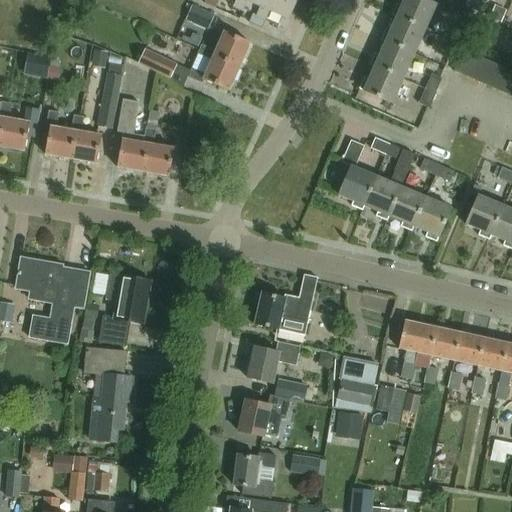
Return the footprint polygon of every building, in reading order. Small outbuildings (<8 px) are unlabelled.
[(236,0),(233,6),(242,10),(246,0),(236,0)] [(247,0),(261,6),(256,16),(265,20),(270,10),(267,9),(270,0),(247,0)] [(270,0),(267,9),(270,10),(282,16),(278,26),(288,30),(292,20),(289,18),(297,0),(270,0)] [(391,15),(396,17),(425,30),(436,4),(426,0),(403,0),(401,6),(396,4),(391,15)] [(216,18),(193,7),(187,20),(210,31),(216,18)] [(385,28),(380,39),(385,41),(414,54),(425,30),(396,17),(390,30),(385,28)] [(463,29),(453,25),(446,39),(456,44),(463,29)] [(201,45),(197,54),(212,60),(214,56),(239,67),(250,43),(225,32),(216,51),(201,45)] [(456,44),(446,39),(440,54),(450,59),(456,44)] [(374,53),(369,63),(374,65),(403,78),(414,54),(385,41),(379,55),(374,53)] [(176,65),(144,50),(137,64),(170,79),(176,65)] [(465,76),(474,54),(463,50),(453,71),(465,76)] [(104,69),(107,53),(94,51),(91,66),(104,69)] [(24,70),(45,75),(49,57),(28,52),(24,70)] [(474,54),(465,76),(476,81),(486,59),(474,54)] [(190,68),(187,77),(202,84),(204,80),(229,91),(239,67),(214,56),(212,60),(205,75),(190,68)] [(486,59),(476,81),(488,86),(497,64),(486,59)] [(96,127),(112,130),(122,77),(121,77),(122,67),(109,64),(107,74),(106,74),(96,127)] [(497,64),(488,86),(499,91),(509,69),(497,64)] [(364,77),(358,89),(392,104),(403,78),(374,65),(368,79),(364,77)] [(511,70),(509,69),(499,91),(511,96),(511,92),(511,70)] [(425,88),(435,93),(441,78),(432,73),(425,88)] [(435,93),(425,88),(418,103),(428,107),(435,93)] [(124,135),(118,168),(144,172),(149,145),(144,144),(145,137),(134,135),(140,103),(125,101),(119,134),(124,135)] [(0,118),(4,119),(0,139),(0,146),(25,152),(30,124),(9,120),(12,104),(2,102),(0,112),(0,118)] [(49,127),(45,155),(71,159),(75,131),(72,131),(56,128),(58,113),(49,111),(47,126),(49,127)] [(75,131),(71,159),(97,164),(101,136),(81,133),(83,117),(75,116),(72,131),(75,131)] [(146,128),(145,137),(144,144),(149,145),(144,172),(169,177),(174,149),(153,145),(156,130),(146,128)] [(385,154),(390,144),(374,138),(370,148),(385,154)] [(364,206),(376,177),(354,168),(364,146),(351,140),(342,161),(351,165),(338,195),(352,201),(350,206),(362,211),(364,206)] [(390,144),(385,154),(400,161),(404,151),(404,150),(390,144)] [(400,161),(396,170),(395,170),(390,182),(376,177),(364,206),(378,212),(375,216),(386,221),(388,216),(401,187),(406,174),(414,155),(404,151),(400,161)] [(424,158),(419,169),(434,175),(439,165),(424,158)] [(439,165),(434,175),(449,181),(454,171),(439,165)] [(511,184),(511,172),(502,168),(498,178),(511,184)] [(412,232),(414,227),(426,198),(401,187),(388,216),(402,222),(400,227),(412,232)] [(478,195),(466,224),(480,230),(478,235),(490,239),(491,235),(504,206),(478,195)] [(426,198),(414,227),(427,233),(425,237),(436,242),(451,208),(426,198)] [(511,209),(504,206),(491,235),(504,240),(503,245),(511,248),(511,209)] [(83,311),(90,274),(63,269),(63,267),(21,259),(15,290),(30,293),(29,301),(53,305),(50,320),(33,317),(29,340),(69,347),(75,309),(83,311)] [(110,274),(106,299),(118,302),(114,319),(104,317),(99,342),(126,348),(131,324),(144,326),(152,282),(110,274)] [(304,276),(298,298),(285,295),(284,298),(262,293),(255,324),(304,335),(317,279),(304,276)] [(0,316),(11,319),(15,302),(2,299),(0,306),(0,316)] [(404,321),(398,348),(424,354),(430,326),(404,321)] [(430,326),(424,354),(449,359),(455,332),(430,326)] [(455,332),(449,359),(475,365),(481,337),(455,332)] [(481,337),(475,365),(501,370),(506,343),(481,337)] [(300,348),(278,343),(276,352),(255,347),(248,378),(273,384),(278,362),(296,366),(300,348)] [(511,343),(506,343),(501,370),(511,372),(511,343)] [(124,378),(127,353),(86,349),(84,375),(96,376),(90,441),(117,444),(118,431),(124,431),(126,404),(131,404),(133,379),(124,378)] [(411,381),(414,365),(404,363),(401,379),(411,381)] [(434,386),(437,370),(427,368),(423,384),(434,386)] [(458,391),(461,375),(450,373),(447,389),(458,391)] [(481,396),(485,380),(475,378),(471,394),(481,396)] [(336,400),(369,407),(374,386),(340,379),(336,400)] [(307,386),(277,380),(274,395),(304,401),(307,386)] [(505,401),(509,385),(498,383),(494,399),(505,401)] [(388,412),(393,389),(380,386),(375,410),(388,412)] [(415,413),(419,397),(405,394),(401,410),(415,413)] [(285,417),(289,399),(270,395),(268,405),(245,400),(238,431),(264,437),(269,414),(285,417)] [(340,409),(335,433),(360,438),(365,414),(340,409)] [(511,444),(493,441),(491,451),(492,451),(490,461),(504,464),(506,455),(511,455),(511,444)] [(237,454),(233,484),(243,486),(242,494),(271,497),(273,482),(256,480),(258,465),(274,468),(275,455),(259,453),(258,457),(237,454)] [(320,459),(292,455),(290,473),(318,477),(318,475),(324,476),(326,461),(320,460),(320,459)] [(75,458),(73,472),(71,499),(85,500),(89,460),(75,458)] [(19,498),(22,471),(9,470),(7,497),(19,498)] [(106,491),(108,474),(93,473),(92,490),(106,491)] [(371,511),(371,508),(373,492),(360,491),(357,511),(371,511)] [(285,511),(286,504),(277,503),(251,499),(226,496),(224,511),(285,511)] [(57,511),(58,499),(45,498),(43,511),(57,511)] [(89,499),(87,511),(111,511),(113,502),(89,499)]
